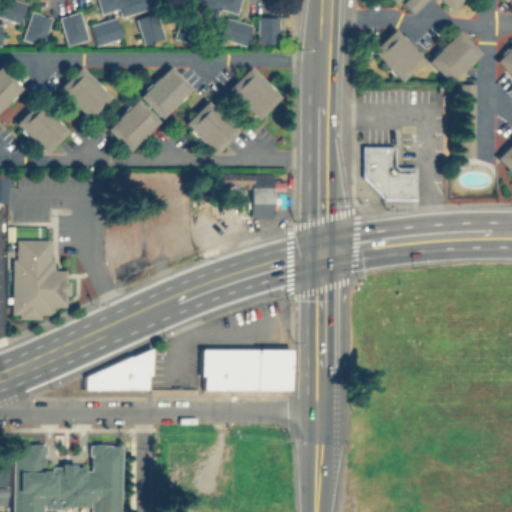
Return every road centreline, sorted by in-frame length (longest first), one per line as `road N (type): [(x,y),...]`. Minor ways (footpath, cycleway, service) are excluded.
road 1 (secondary): [(321,253),(489,234)]
road 2 (residential): [(154,411),(320,412)]
road 3 (residential): [(0,399),(29,412),(154,411)]
road 4 (tertiary): [(321,253),(323,106)]
road 5 (secondary): [(15,369),(137,316)]
